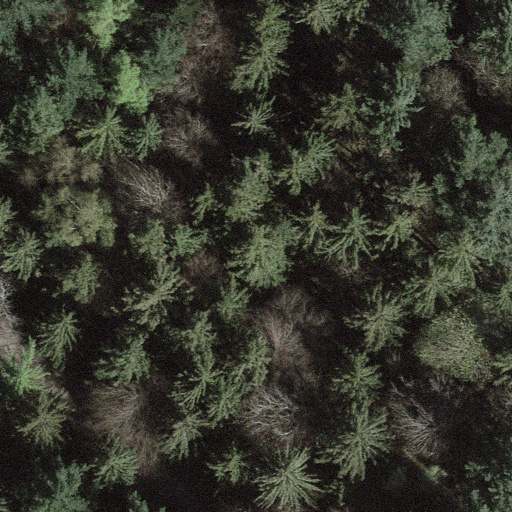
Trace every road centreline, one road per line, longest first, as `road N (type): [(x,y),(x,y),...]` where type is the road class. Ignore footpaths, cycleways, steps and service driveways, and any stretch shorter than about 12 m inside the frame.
road 1 (track): [(0,330),(191,511)]
road 2 (track): [(511,169),(417,0)]
